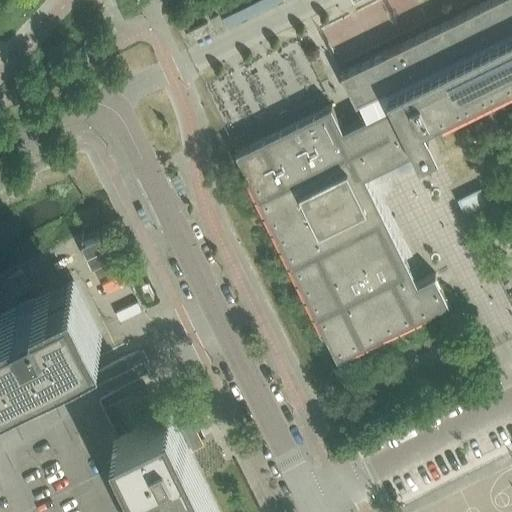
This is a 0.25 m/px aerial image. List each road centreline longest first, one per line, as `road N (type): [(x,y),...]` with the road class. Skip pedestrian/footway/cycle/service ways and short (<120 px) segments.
road 1 (tertiary): [(305,493),(110,103),(78,95),(0,128)]
road 2 (residential): [(305,493),(343,485),(511,401)]
